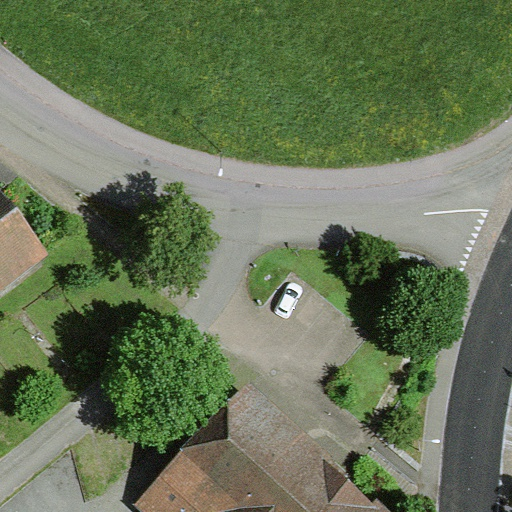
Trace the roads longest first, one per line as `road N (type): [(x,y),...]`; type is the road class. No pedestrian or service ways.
road 1 (tertiary): [(511,218),(297,211),(162,189),(0,99)]
road 2 (tertiary): [(511,293),(494,345),(471,511)]
